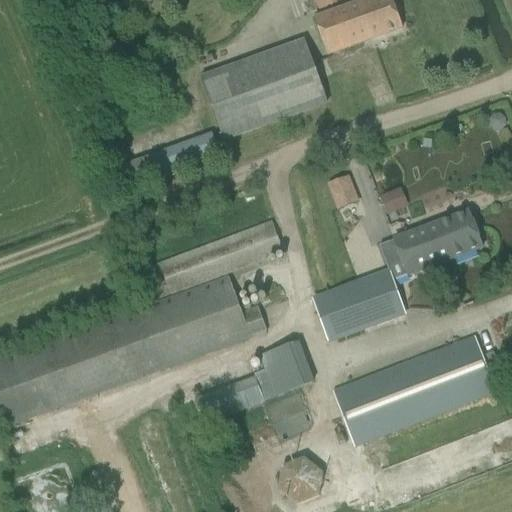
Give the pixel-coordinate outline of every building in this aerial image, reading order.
[(373,0),(371,1),(313,21),(327,57),(403,30),(391,0),(373,0)] [(317,0),(322,11),(341,4),(339,0),(317,0)] [(200,80),(224,145),(328,108),(304,42),(200,80)] [(179,99),(174,85),(166,88),(171,102),(179,99)] [(130,195),(222,162),(212,136),(121,169),(130,195)] [(352,177),(328,185),(337,213),(361,205),(352,177)] [(386,216),(407,208),(400,190),(379,199),(386,216)] [(483,250),(469,214),(450,222),(378,248),(385,268),(400,263),(406,278),(464,257),(483,250)] [(154,305),(283,256),(271,225),(142,274),(154,305)] [(124,262),(128,272),(129,271),(138,268),(134,258),(126,261),(124,262)] [(328,346),(407,318),(390,272),(312,301),(328,346)] [(0,431),(1,433),(171,371),(268,336),(256,304),(240,311),(228,280),(0,363),(0,431)] [(475,340),(463,344),(460,335),(447,340),(450,349),(332,395),(354,451),(497,396),(475,340)] [(216,420),(314,389),(300,346),(254,360),(260,379),(208,395),(216,420)] [(321,463),(284,465),(286,501),(323,500),(321,463)]
